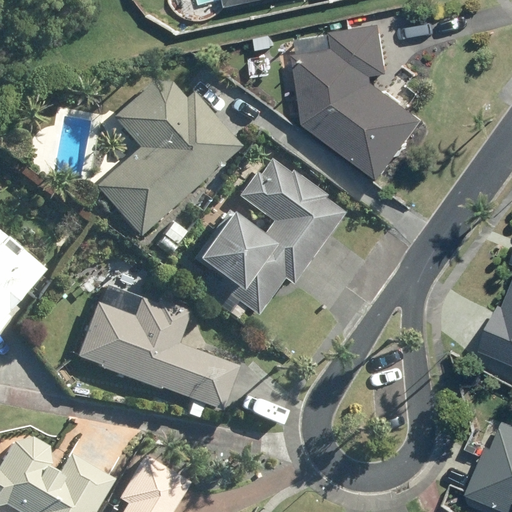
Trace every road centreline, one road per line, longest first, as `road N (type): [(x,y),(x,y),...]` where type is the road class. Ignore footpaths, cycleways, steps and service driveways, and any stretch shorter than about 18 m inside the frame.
road 1 (residential): [(414,304),(422,443),(409,461),(361,478),(334,467),(319,424),(327,392),(390,296),(422,265)]
road 2 (residential): [(422,265),(511,142)]
